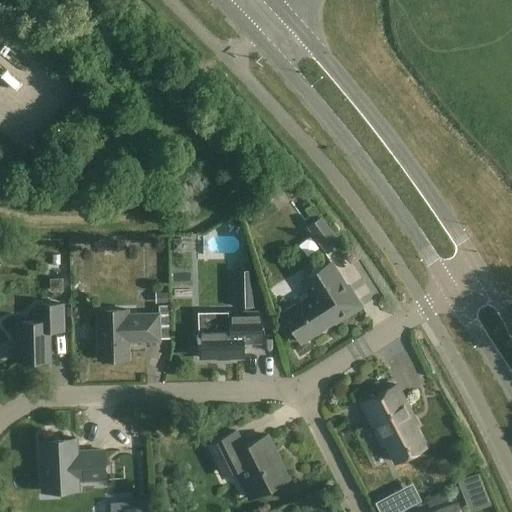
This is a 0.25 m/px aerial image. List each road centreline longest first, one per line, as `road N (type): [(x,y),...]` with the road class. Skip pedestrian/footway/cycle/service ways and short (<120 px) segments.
road 1 (secondary): [(480,266),(282,14)]
road 2 (secondary): [(259,34),(451,287)]
road 3 (residential): [(0,422),(37,399),(296,387)]
road 4 (residential): [(296,387),(451,287)]
road 5 (residential): [(362,511),(296,387)]
